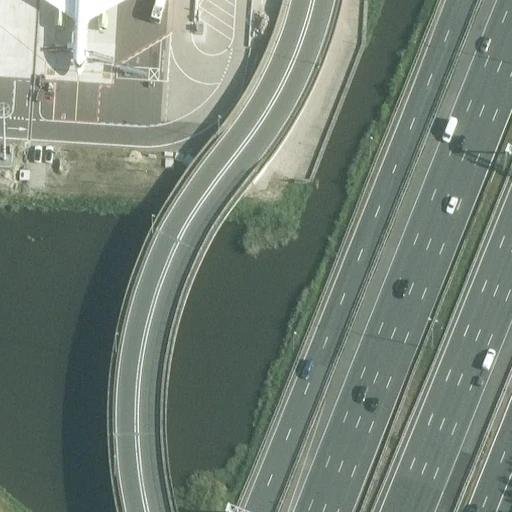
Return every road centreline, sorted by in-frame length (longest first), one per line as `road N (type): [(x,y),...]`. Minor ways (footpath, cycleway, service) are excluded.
road 1 (motorway): [(460,0),(256,511)]
road 2 (motorway): [(511,39),(320,511)]
road 3 (motorway): [(404,511),(511,244)]
